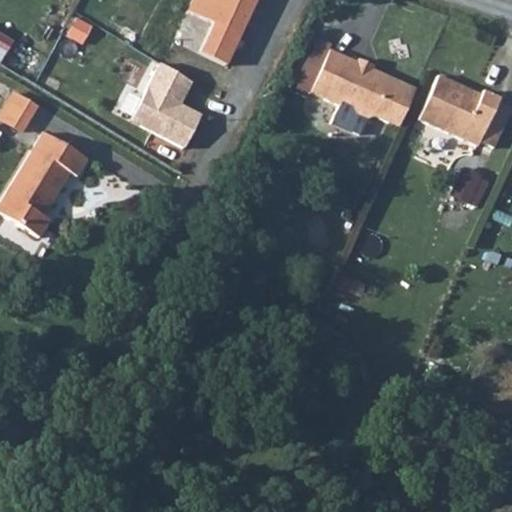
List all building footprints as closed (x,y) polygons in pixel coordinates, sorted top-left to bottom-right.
[(193,0),(188,12),(214,25),(209,35),(232,48),(253,0),(193,0)] [(232,48),(209,35),(206,42),(229,53),(232,48)] [(374,112),(390,120),(408,82),(331,46),(311,89),(339,102),(342,96),(353,102),(356,110),(367,115),(374,112)] [(157,67),(126,121),(147,133),(138,148),(176,170),(185,155),(177,150),(197,116),(176,105),(188,84),(157,67)] [(477,146),(479,140),(497,101),(500,97),(485,89),(480,97),(461,88),(461,84),(440,74),(418,117),(477,146)] [(408,82),(390,120),(399,124),(416,86),(408,82)] [(511,108),(497,101),(479,140),(493,146),(511,108)] [(73,180),(84,162),(41,135),(0,200),(0,216),(36,239),(47,222),(37,216),(43,206),(47,208),(67,176),(73,180)] [(482,209),(489,181),(471,176),(464,204),(482,209)]
